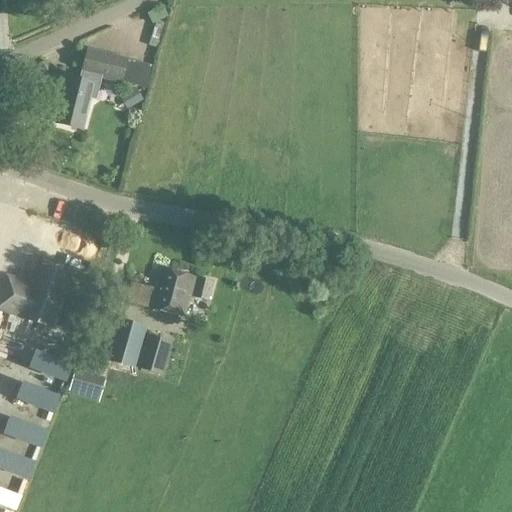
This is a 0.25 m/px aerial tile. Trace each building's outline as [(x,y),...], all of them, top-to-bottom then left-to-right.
[(161,6),(144,15),(150,27),(168,19),(161,6)] [(130,59),(89,49),(83,75),(123,85),(130,59)] [(89,98),(88,98),(94,77),(83,75),(80,74),(78,84),(68,81),(65,92),(64,92),(56,124),(81,131),(89,98)] [(208,303),(213,283),(161,269),(151,309),(184,318),(189,298),(208,303)] [(68,296),(63,294),(68,280),(39,270),(31,293),(7,285),(0,304),(0,309),(52,327),(58,308),(63,309),(67,307),(70,300),(68,296)] [(107,360),(134,368),(145,327),(118,320),(107,360)] [(174,345),(149,338),(140,369),(165,377),(174,345)] [(101,405),(108,380),(78,370),(70,396),(101,405)]
